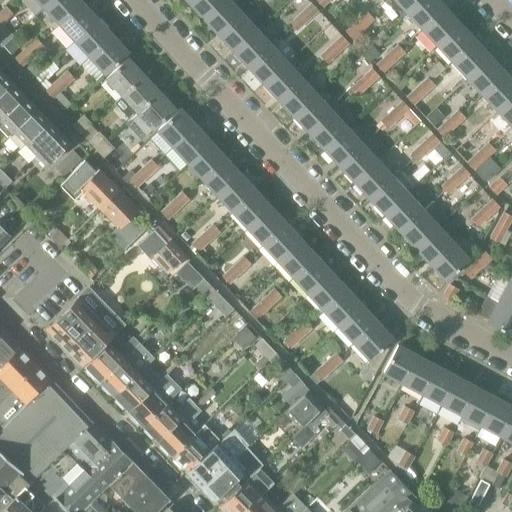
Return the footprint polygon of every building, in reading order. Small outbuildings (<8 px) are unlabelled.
[(59,24),(82,3),(78,0),(52,0),(44,8),(59,24)] [(223,0),(190,0),(189,2),(204,18),(223,0)] [(241,14),(228,0),(223,0),(204,18),(219,35),(241,14)] [(395,0),(407,12),(420,0),(395,0)] [(445,8),(436,0),(420,0),(407,12),(422,29),(445,8)] [(74,40),(97,20),(82,3),(59,24),(74,40)] [(318,10),(315,7),(311,3),(301,13),(307,20),(318,10)] [(0,11),(0,22),(1,24),(12,14),(5,7),(0,11)] [(460,25),(445,8),(422,29),(437,45),(460,25)] [(296,30),(307,20),(301,13),(290,23),(296,30)] [(363,30),(373,20),(367,13),(356,23),(363,30)] [(256,30),(241,14),(219,35),(234,51),(256,30)] [(112,36),(97,20),(74,40),(89,56),(112,36)] [(352,40),(363,30),(356,23),(345,33),(352,40)] [(475,41),(460,25),(437,45),(452,61),(475,41)] [(271,47),(256,30),(234,51),(249,67),(271,47)] [(127,53),(112,37),(112,36),(89,56),(105,73),(127,53)] [(348,43),(345,39),(342,36),(331,46),(337,53),(348,43)] [(25,49),(32,56),(43,46),(36,39),(25,49)] [(490,57),(475,41),(452,61),(467,78),(490,57)] [(393,62),(404,53),(397,45),(386,55),(393,62)] [(327,63),(337,53),(331,46),(320,56),(327,63)] [(264,84),(286,63),(271,47),(249,67),(264,84)] [(21,66),(32,56),(25,49),(15,59),(21,66)] [(382,72),(393,62),(386,55),(375,65),(382,72)] [(505,73),(490,57),(467,78),(482,94),(505,73)] [(128,58),(106,78),(121,95),(143,75),(128,58)] [(279,100),(302,79),(286,63),(264,84),(279,100)] [(378,76),(375,72),(372,69),(361,79),(368,86),(378,76)] [(0,94),(12,83),(11,83),(0,71),(0,94)] [(56,81),(63,88),(73,78),(67,71),(56,81)] [(511,97),(511,81),(505,74),(505,73),(482,94),(498,110),(511,97)] [(121,95),(114,102),(129,119),(137,112),(159,92),(143,75),(121,95)] [(423,95),(434,85),(427,78),(417,88),(423,95)] [(294,116),(317,96),(302,79),(279,100),(294,116)] [(357,96),(368,86),(361,79),(350,89),(357,96)] [(52,98),(63,88),(56,81),(45,91),(52,98)] [(0,94),(0,120),(24,97),(24,96),(23,95),(12,83),(0,94)] [(412,105),(423,95),(417,88),(406,98),(412,105)] [(129,119),(125,123),(140,139),(153,129),(174,109),(159,92),(137,112),(129,119)] [(309,133),(332,112),(317,96),(294,116),(309,133)] [(24,97),(0,120),(0,128),(7,137),(13,131),(14,132),(37,109),(36,109),(24,97)] [(511,97),(498,110),(511,126),(511,97)] [(409,108),(405,105),(402,101),(391,111),(398,118),(409,108)] [(37,109),(14,132),(25,144),(26,144),(49,122),(48,121),(37,109)] [(195,126),(180,109),(157,130),(173,147),(195,126)] [(387,128),(398,118),(391,111),(381,121),(387,128)] [(453,128),(464,118),(458,111),(447,121),(453,128)] [(324,149),(347,128),(332,112),(309,133),(324,149)] [(80,134),(91,124),(83,115),(72,125),(80,134)] [(443,138),(453,128),(447,121),(436,131),(443,138)] [(49,122),(26,144),(39,158),(46,165),(69,143),(49,122)] [(210,142),(195,126),(173,147),(188,163),(210,142)] [(362,145),(347,128),(324,149),(340,165),(362,145)] [(96,150),(106,140),(99,132),(88,142),(96,150)] [(428,151),(439,141),(432,134),(422,144),(428,151)] [(96,150),(103,158),(114,148),(106,140),(96,150)] [(225,159),(225,158),(210,142),(188,163),(203,179),(225,159)] [(417,161),(428,151),(422,144),(411,154),(417,161)] [(484,161),(494,151),(488,144),(477,154),(484,161)] [(377,161),(362,145),(340,165),(355,182),(377,161)] [(473,171),(484,161),(477,154),(466,164),(473,171)] [(147,176),(158,166),(151,159),(140,169),(147,176)] [(240,175),(225,159),(203,179),(218,196),(240,175)] [(100,209),(119,190),(97,168),(95,171),(84,160),(59,185),(73,200),(82,191),(88,197),(86,200),(90,204),(92,202),(100,209)] [(392,178),(377,161),(355,182),(370,198),(392,178)] [(458,184),(469,174),(463,167),(452,177),(458,184)] [(136,186),(147,176),(140,169),(129,179),(136,186)] [(0,184),(6,190),(13,184),(0,170),(0,184)] [(255,191),(240,175),(218,196),(233,212),(255,191)] [(448,194),(458,184),(452,177),(441,187),(448,194)] [(488,187),(495,194),(506,184),(499,177),(488,187)] [(385,214),(407,194),(392,178),(370,198),(385,214)] [(119,190),(100,209),(124,234),(137,223),(131,217),(139,210),(119,190)] [(248,228),(270,208),(255,191),(233,212),(248,228)] [(177,209),(188,199),(181,192),(170,202),(177,209)] [(400,231),(422,210),(407,194),(385,214),(400,231)] [(493,200),(482,210),(489,217),(499,207),(493,200)] [(166,219),(177,209),(170,202),(160,212),(166,219)] [(263,245),(286,224),(270,208),(248,228),(263,245)] [(415,247),(437,227),(422,210),(400,231),(415,247)] [(478,227),(489,217),(482,210),(471,220),(478,227)] [(497,226),(506,230),(511,218),(511,216),(504,213),(497,226)] [(208,241),(219,231),(212,224),(201,234),(208,241)] [(278,261),(301,240),(286,224),(263,245),(278,261)] [(154,225),(134,244),(149,259),(151,256),(165,270),(182,253),(154,225)] [(0,245),(9,236),(0,226),(0,245)] [(499,243),(506,230),(497,226),(490,239),(499,243)] [(430,263),(452,243),(437,227),(415,247),(430,263)] [(50,238),(60,247),(68,239),(58,229),(50,238)] [(197,251),(208,241),(201,234),(191,244),(197,251)] [(293,277),(316,257),(301,240),(278,261),(293,277)] [(446,280),(468,260),(452,243),(430,263),(446,280)] [(473,261),(480,269),(490,259),(484,251),(473,261)] [(239,274),(250,264),(243,257),(232,267),(239,274)] [(308,294),(331,273),(316,257),(293,277),(308,294)] [(89,279),(96,272),(85,260),(77,267),(89,279)] [(469,278),(480,269),(473,261),(462,271),(469,278)] [(195,287),(203,279),(187,262),(176,273),(192,290),(195,287)] [(228,284),(239,274),(232,267),(221,277),(228,284)] [(346,289),(331,273),(308,294),(324,310),(346,289)] [(209,301),(217,293),(203,279),(195,287),(209,301)] [(511,309),(511,283),(509,282),(498,302),(511,309)] [(450,302),(450,301),(457,289),(449,284),(442,297),(450,302)] [(280,296),(277,293),(274,289),(263,299),(269,306),(280,296)] [(361,306),(346,290),(346,289),(324,310),(339,326),(361,306)] [(224,316),(232,308),(217,293),(209,301),(224,316)] [(70,306),(45,330),(47,331),(51,336),(67,353),(70,350),(75,356),(72,358),(81,366),(87,360),(105,342),(115,333),(123,324),(123,323),(103,304),(94,312),(80,297),(70,306)] [(259,316),(269,306),(263,299),(252,309),(259,316)] [(511,335),(511,309),(498,302),(487,322),(511,335)] [(376,322),(361,306),(339,326),(354,343),(376,322)] [(311,328),(308,325),(305,321),(294,331),(301,338),(311,328)] [(392,339),(376,322),(354,343),(369,359),(392,339)] [(89,362),(84,366),(99,382),(123,358),(149,332),(146,328),(135,339),(133,336),(125,343),(115,333),(105,342),(87,360),(89,362)] [(235,340),(243,349),(254,338),(247,330),(235,340)] [(0,366),(19,346),(18,345),(18,346),(16,344),(13,341),(12,340),(5,333),(4,332),(4,331),(0,335),(0,366)] [(290,348),(301,338),(294,331),(283,341),(290,348)] [(123,358),(99,382),(112,396),(136,372),(137,373),(153,357),(145,349),(139,343),(150,333),(149,332),(123,358)] [(275,354),(261,339),(254,346),(268,360),(275,354)] [(397,345),(383,372),(403,383),(417,356),(397,345)] [(0,366),(0,430),(25,404),(50,378),(46,374),(40,367),(29,356),(25,352),(22,349),(19,346),(0,366)] [(342,361),(339,357),(336,354),(325,363),(331,371),(342,361)] [(417,356),(403,383),(423,393),(437,367),(417,356)] [(136,372),(112,396),(127,411),(152,387),(160,379),(155,373),(147,365),(154,357),(153,357),(137,373),(136,372)] [(152,387),(127,411),(142,426),(165,403),(157,395),(186,367),(179,361),(161,379),(160,379),(152,387)] [(320,380),(331,371),(325,363),(314,373),(320,380)] [(287,366),(277,376),(283,383),(293,373),(287,366)] [(437,367),(423,393),(442,404),(457,377),(437,367)] [(457,377),(442,404),(462,414),(476,388),(457,377)] [(0,511),(23,487),(24,488),(31,481),(41,472),(55,458),(92,421),(50,378),(25,404),(0,430),(0,511)] [(299,380),(281,396),(289,405),(307,389),(299,380)] [(476,388),(462,414),(481,425),(496,398),(476,388)] [(299,399),(286,412),(301,428),(323,407),(308,391),(299,399)] [(165,403),(142,426),(156,441),(180,418),(194,404),(188,397),(174,412),(165,403)] [(481,425),(476,436),(494,446),(499,435),(501,436),(511,414),(511,406),(496,398),(481,425)] [(180,418),(156,441),(171,456),(195,433),(186,425),(201,410),(194,404),(180,418)] [(326,405),(305,425),(311,431),(323,419),(331,427),(340,419),(326,405)] [(406,422),(413,410),(405,405),(398,418),(406,422)] [(511,414),(501,436),(502,436),(511,441),(511,414)] [(383,419),(382,419),(375,415),(368,427),(376,432),(383,419)] [(224,435),(236,425),(232,420),(221,430),(224,435)] [(354,434),(340,420),(334,425),(349,440),(354,434)] [(0,511),(36,511),(43,505),(45,507),(54,498),(112,441),(92,421),(55,458),(41,472),(31,481),(24,488),(23,487),(0,511)] [(195,433),(171,456),(184,470),(185,471),(209,448),(210,449),(216,444),(220,440),(213,432),(204,423),(195,433)] [(305,444),(315,435),(311,431),(305,425),(292,438),(298,444),(305,444)] [(453,431),(452,431),(445,427),(438,440),(446,444),(453,431)] [(209,448),(185,471),(200,488),(231,460),(239,453),(245,447),(248,445),(233,429),(224,437),(220,440),(216,444),(210,449),(209,448)] [(473,441),(472,441),(465,437),(458,450),(466,454),(473,441)] [(43,505),(36,511),(81,511),(93,500),(94,498),(101,491),(110,483),(131,461),(112,441),(54,498),(45,507),(43,505)] [(231,460),(200,488),(212,501),(219,494),(225,501),(239,487),(247,480),(258,468),(262,465),(245,447),(239,453),(231,460)] [(486,466),(493,452),(484,448),(477,462),(486,466)] [(408,466),(415,454),(407,449),(400,462),(408,466)] [(380,462),(368,450),(356,462),(369,474),(380,462)] [(505,475),(511,463),(511,462),(504,458),(497,471),(505,475)] [(131,461),(110,483),(122,496),(144,475),(131,461)] [(225,501),(219,507),(223,511),(243,511),(262,495),(273,483),(258,468),(247,480),(239,487),(225,501)] [(391,470),(345,511),(389,511),(411,492),(391,470)] [(144,475),(122,496),(134,508),(156,487),(144,475)] [(156,487),(134,508),(137,511),(155,511),(169,500),(164,495),(156,487)] [(101,491),(94,498),(100,505),(105,500),(105,496),(101,491)] [(411,492),(389,511),(421,511),(416,506),(420,502),(411,493),(411,492)] [(276,509),(273,511),(301,511),(306,508),(292,494),(276,509)] [(262,495),(243,511),(273,511),(276,509),(262,495)] [(106,511),(100,505),(94,498),(93,500),(81,511),(106,511)] [(180,511),(178,509),(172,503),(163,511),(180,511)]
